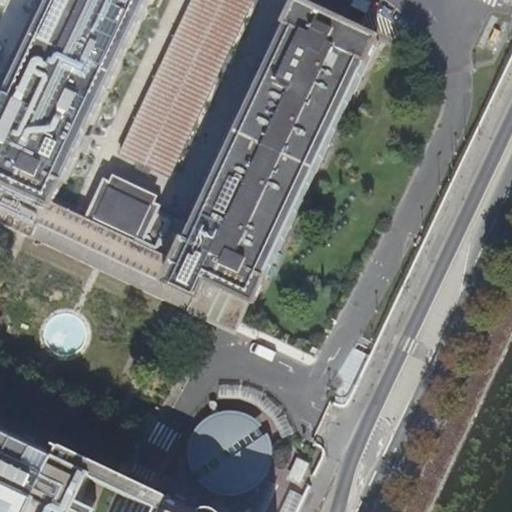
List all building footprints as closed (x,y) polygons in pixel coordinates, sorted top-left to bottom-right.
[(0,219),(237,330),(249,303),(255,304),(379,40),(298,3),(191,229),(160,214),(163,206),(156,203),(159,197),(151,195),(143,192),(135,188),(128,184),(121,180),(114,176),(111,182),(104,179),(86,219),(54,204),(151,0),(50,0),(0,108),(0,219)] [(194,0),(122,155),(170,178),(253,0),(194,0)] [(57,320),(56,350),(81,351),(83,321),(57,320)] [(270,451),(249,421),(248,420),(246,419),(237,417),(229,417),(228,417),(225,417),(221,418),(218,420),(217,420),(210,424),(205,428),(205,429),(202,431),(199,437),(196,445),(195,449),(195,455),(195,459),(196,463),(198,470),(197,471),(197,472),(203,469),(209,476),(203,480),(204,481),(205,480),(210,484),(211,484),(212,485),(214,487),(224,491),(226,491),(227,492),(238,492),(239,491),(241,491),(246,490),(248,488),(250,488),(256,483),(257,483),(262,477),(266,472),(262,470),(265,461),(270,461),(270,460),(270,451)] [(0,511),(78,511),(94,478),(92,477),(10,439),(0,461),(0,511)] [(265,461),(262,470),(266,472),(271,475),(276,462),(270,461),(265,461)] [(197,472),(197,473),(202,480),(203,480),(209,476),(203,469),(197,472)] [(163,511),(230,511),(176,486),(163,511)]
